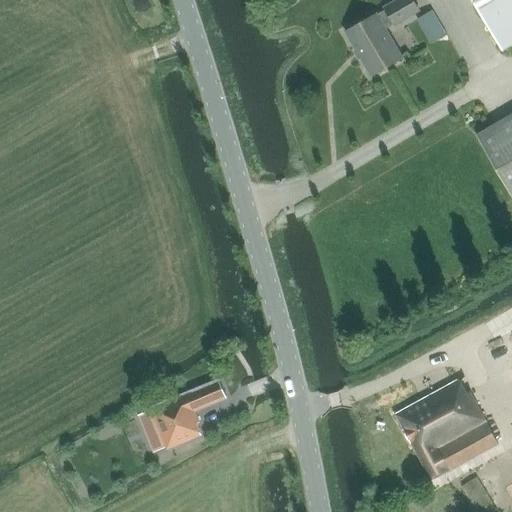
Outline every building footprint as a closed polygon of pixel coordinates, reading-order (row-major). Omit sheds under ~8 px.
[(377,14),(346,32),(371,76),(402,58),(385,29),(394,24),(394,25),(419,11),(412,0),(397,0),(384,8),(386,10),(377,15),(377,14)] [(511,0),(472,0),(502,51),(511,44),(511,0)] [(429,40),(444,32),(432,8),(416,16),(429,40)] [(511,114),(476,135),(510,193),(511,196),(511,114)] [(467,392),(455,370),(391,405),(395,414),(395,415),(432,481),(500,444),(470,390),(467,392)] [(227,398),(220,379),(150,409),(167,449),(201,435),(191,414),(227,398)]
